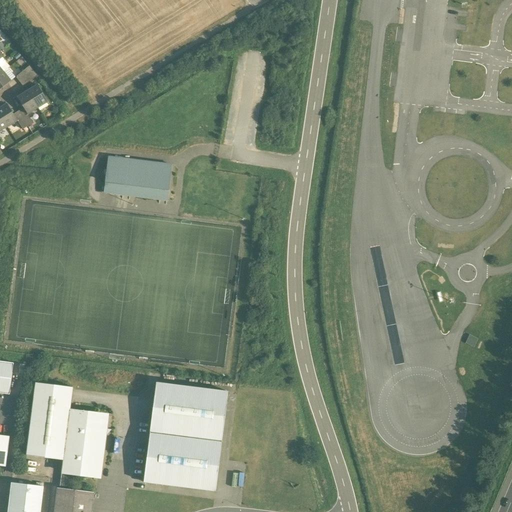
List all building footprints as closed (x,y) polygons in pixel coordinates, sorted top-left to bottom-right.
[(33,71),(29,66),(15,78),(19,83),(33,71)] [(37,76),(33,71),(19,83),(23,87),(37,76)] [(0,90),(11,82),(3,72),(0,75),(0,90)] [(48,103),(37,86),(27,92),(38,109),(48,103)] [(38,109),(27,92),(17,98),(24,108),(28,115),(38,109)] [(13,115),(7,104),(0,108),(0,115),(7,128),(17,122),(13,115)] [(28,115),(24,108),(18,112),(28,127),(33,124),(28,115)] [(28,127),(18,112),(13,115),(17,122),(23,130),(28,127)] [(171,166),(109,158),(105,183),(168,191),(171,166)] [(477,340),(469,336),(465,345),(474,349),(477,340)] [(13,364),(0,361),(0,393),(9,395),(13,364)] [(61,473),(87,476),(87,473),(97,475),(100,453),(102,453),(104,440),(101,437),(102,429),(105,429),(107,416),(70,412),(73,388),(35,383),(26,456),(63,460),(61,473)] [(228,392),(156,383),(144,483),(215,492),(228,392)] [(9,437),(0,436),(0,466),(5,467),(9,437)] [(40,511),(43,487),(11,483),(7,511),(40,511)] [(91,511),(94,493),(57,489),(54,511),(91,511)]
